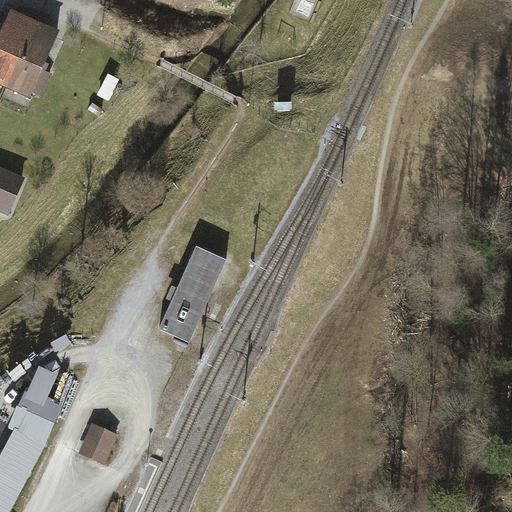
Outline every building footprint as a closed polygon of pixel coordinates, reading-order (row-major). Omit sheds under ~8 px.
[(0,85),(5,88),(36,23),(10,11),(0,32),(0,85)] [(58,33),(36,23),(5,88),(30,99),(32,94),(42,98),(53,74),(41,69),(58,33)] [(108,75),(97,96),(108,102),(119,80),(108,75)] [(93,104),(88,110),(98,117),(102,110),(93,104)] [(26,180),(0,168),(0,212),(10,216),(26,180)] [(226,261),(197,248),(159,333),(189,346),(226,261)] [(13,432),(0,456),(0,511),(10,511),(31,476),(61,405),(48,399),(58,374),(38,367),(9,429),(13,432)] [(119,438),(94,428),(82,455),(107,466),(119,438)]
